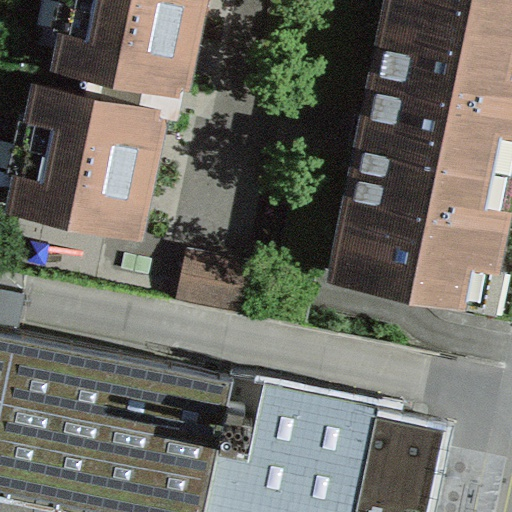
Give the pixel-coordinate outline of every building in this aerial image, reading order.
[(198,0),(73,0),(61,60),(181,85),(198,0)] [(511,0),(392,0),(391,6),(511,31),(511,0)] [(511,31),(391,6),(365,136),(507,166),(511,143),(511,31)] [(160,107),(40,82),(15,201),(135,226),(160,107)] [(504,202),(500,201),(507,166),(365,136),(337,268),(480,298),(487,262),(491,263),(492,258),(504,202)] [(245,257),(178,241),(165,294),(232,310),(245,257)] [(0,480),(151,511),(202,511),(232,373),(0,323),(0,480)] [(424,511),(443,426),(376,412),(355,511),(424,511)]
